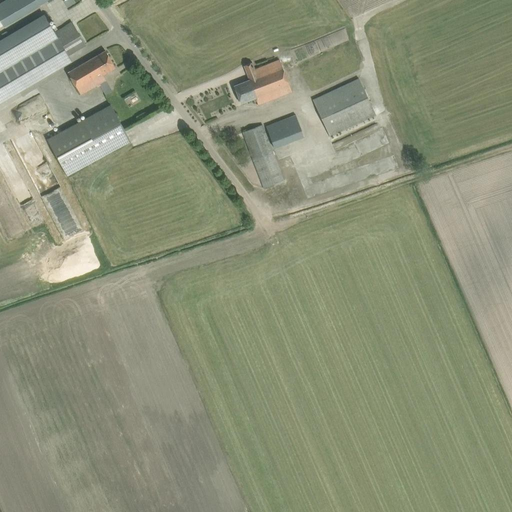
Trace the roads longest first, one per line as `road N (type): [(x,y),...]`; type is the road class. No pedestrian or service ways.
road 1 (track): [(511,148),(272,225),(259,214)]
road 2 (unclassified): [(259,214),(98,0)]
